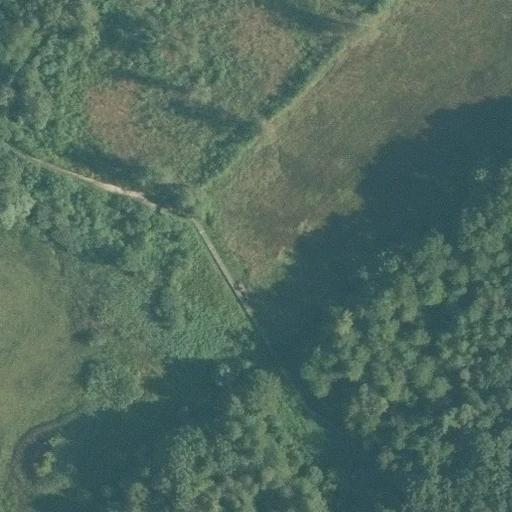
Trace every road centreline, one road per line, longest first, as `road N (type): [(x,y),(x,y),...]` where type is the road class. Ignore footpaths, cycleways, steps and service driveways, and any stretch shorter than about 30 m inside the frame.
road 1 (track): [(0,137),(44,167),(152,200)]
road 2 (track): [(65,0),(0,101)]
